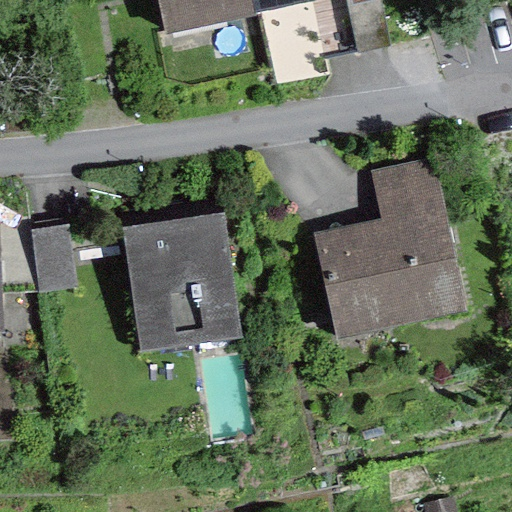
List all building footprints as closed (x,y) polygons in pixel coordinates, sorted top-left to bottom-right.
[(168,0),(178,40),(272,19),(267,0),(168,0)] [(267,0),(272,19),(359,0),(267,0)] [(397,231),(336,247),(360,342),(477,312),(441,173),(386,187),(397,231)] [(233,228),(140,240),(154,355),(248,343),(233,228)] [(76,236),(44,239),(51,296),(83,293),(76,236)]
